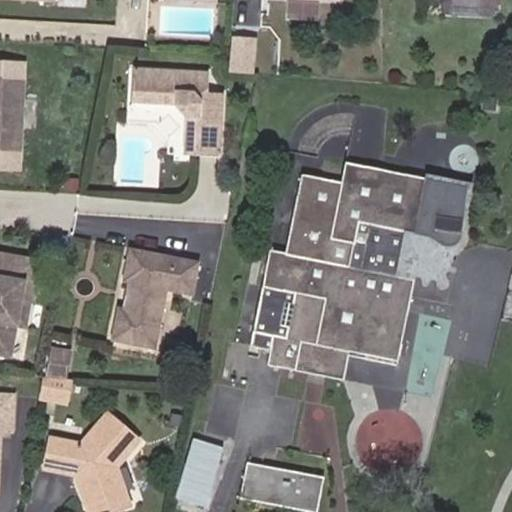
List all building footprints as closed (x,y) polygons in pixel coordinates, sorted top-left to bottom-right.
[(255,71),(257,36),(229,34),(227,70),(255,71)] [(199,118),(185,117),(183,156),(221,158),(226,94),(208,93),(210,71),(133,66),(131,102),(174,105),(175,90),(196,92),(201,92),(207,99),(205,118),(199,118)] [(0,149),(20,150),(25,78),(0,77),(0,149)] [(200,98),(199,118),(205,118),(207,99),(201,92),(196,92),(200,98)] [(454,243),(455,239),(465,186),(345,164),(342,182),(301,174),(285,253),(269,249),(249,348),(270,352),(268,364),(342,378),(348,351),(395,361),(413,280),(396,277),(406,230),(414,232),(423,234),(424,234),(425,234),(426,235),(427,235),(428,236),(430,237),(430,238),(431,239),(432,241),(432,242),(433,243),(434,245),(436,246),(437,247),(439,248),(441,249),(444,249),(446,248),(448,248),(450,247),(454,243)] [(442,287),(450,247),(448,248),(446,248),(444,249),(441,249),(439,248),(437,247),(436,246),(434,245),(433,243),(432,242),(432,241),(431,239),(430,238),(430,237),(428,236),(427,235),(426,235),(425,234),(424,234),(423,234),(414,232),(406,230),(396,277),(413,280),(442,287)] [(61,238),(43,234),(42,245),(60,250),(61,238)] [(199,261),(128,247),(121,281),(127,283),(123,307),(117,306),(111,340),(157,349),(168,291),(192,296),(199,261)] [(25,325),(36,260),(0,253),(0,352),(10,354),(15,324),(25,325)] [(511,325),(511,301),(505,300),(500,323),(511,325)] [(68,348),(47,346),(41,374),(62,376),(68,348)] [(67,378),(42,374),(37,398),(63,402),(67,378)] [(0,442),(16,444),(21,395),(0,393),(0,442)] [(108,415),(80,447),(49,443),(45,474),(81,480),(84,491),(82,494),(88,511),(112,511),(132,505),(118,466),(139,440),(108,415)] [(202,505),(222,445),(191,435),(171,495),(202,505)] [(322,476),(246,461),(239,498),(315,511),(322,476)]
